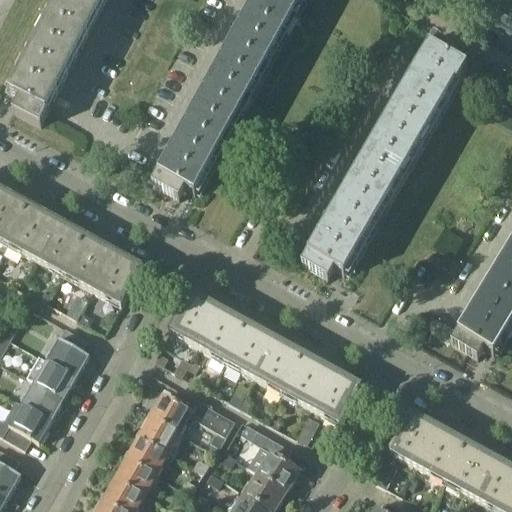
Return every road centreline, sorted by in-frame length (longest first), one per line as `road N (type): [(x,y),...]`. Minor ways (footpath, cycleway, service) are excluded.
road 1 (residential): [(40,511),(189,254)]
road 2 (residential): [(412,380),(189,254)]
road 3 (residential): [(189,254),(0,148)]
road 4 (residential): [(327,511),(412,380)]
